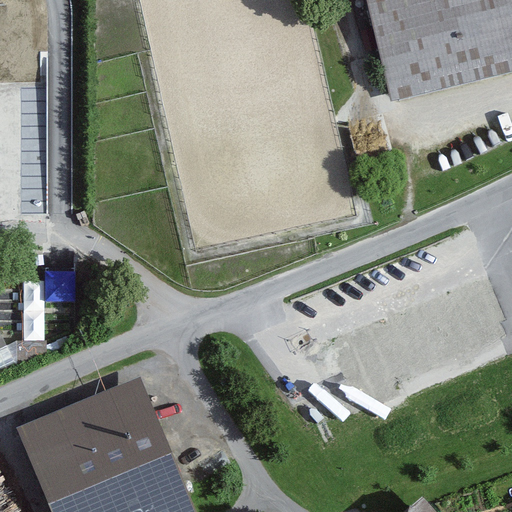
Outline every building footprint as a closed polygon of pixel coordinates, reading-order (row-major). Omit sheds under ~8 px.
[(511,0),(365,0),(385,83),(511,51),(511,0)] [(27,118),(27,202),(63,202),(63,118),(27,118)] [(487,281),(337,343),(353,382),(366,376),(370,386),(447,355),(451,364),(468,357),(464,347),(507,330),(487,281)] [(0,373),(16,366),(0,333),(0,373)] [(19,347),(20,368),(45,357),(45,347),(19,347)] [(192,511),(140,385),(19,435),(50,511),(192,511)]
